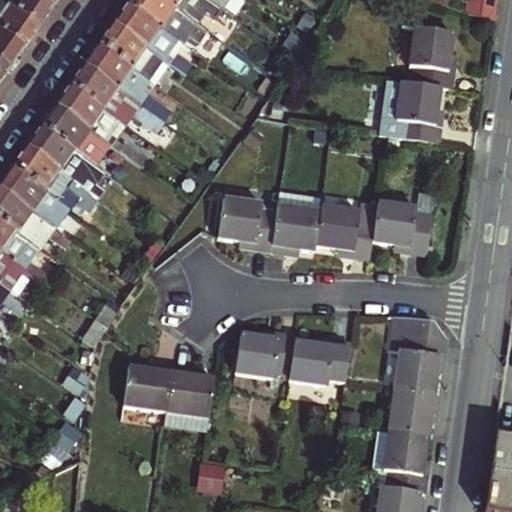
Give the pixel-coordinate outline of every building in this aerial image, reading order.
[(54,18),(62,7),(51,0),(6,0),(17,7),(46,29),(54,18)] [(196,23),(164,0),(142,0),(136,9),(169,34),(176,25),(189,34),(196,23)] [(164,0),(196,23),(211,3),(206,0),(164,0)] [(230,0),(206,0),(211,3),(223,12),(230,0)] [(488,0),(474,0),(471,22),(497,31),(501,32),(503,18),(505,3),(488,0)] [(39,39),(46,29),(17,7),(3,27),(32,49),(39,39)] [(169,34),(136,9),(130,18),(121,30),(167,63),(196,84),(203,73),(187,61),(183,67),(177,63),(188,47),(169,34)] [(218,20),(226,25),(231,18),(224,13),(218,20)] [(189,34),(176,25),(169,34),(188,47),(194,51),(202,39),(196,35),(202,27),(196,23),(189,34)] [(32,49),(3,27),(0,30),(0,56),(18,69),(24,60),(32,49)] [(202,27),(196,35),(202,39),(208,31),(202,27)] [(167,63),(121,30),(114,40),(106,50),(141,75),(153,83),(163,91),(167,85),(157,78),(167,63)] [(414,92),(447,96),(454,98),(456,79),(450,78),(452,64),(455,42),(415,36),(410,72),(416,73),(414,92)] [(177,63),(183,67),(187,61),(194,51),(188,47),(177,63)] [(106,50),(99,59),(92,70),(150,112),(173,129),(178,121),(154,104),(152,107),(141,99),(145,94),(133,86),(141,75),(106,50)] [(18,69),(0,56),(0,86),(3,89),(10,79),(18,69)] [(150,112),(92,70),(85,79),(77,91),(111,116),(118,107),(135,119),(138,115),(144,120),(150,112)] [(145,94),(153,83),(141,75),(133,86),(145,94)] [(398,128),(405,129),(402,147),(447,152),(450,134),(442,133),(445,116),(447,96),(414,92),(403,90),(398,128)] [(111,116),(77,91),(69,102),(62,111),(120,152),(135,132),(111,116)] [(135,119),(118,107),(111,116),(135,132),(144,120),(138,115),(135,119)] [(125,156),(120,152),(62,111),(56,121),(48,131),(84,157),(93,164),(127,189),(142,168),(125,156)] [(77,167),(84,157),(48,131),(43,138),(40,143),(34,152),(82,186),(94,195),(97,191),(90,186),(92,183),(84,177),(86,173),(77,167)] [(154,166),(131,148),(125,156),(142,168),(149,173),(154,166)] [(82,186),(34,152),(27,160),(19,172),(52,196),(61,202),(89,222),(92,217),(83,210),(86,205),(75,196),(82,186)] [(84,157),(77,167),(86,173),(93,164),(84,157)] [(43,207),(52,196),(19,172),(12,182),(4,192),(61,233),(64,229),(58,224),(61,220),(52,214),(43,207)] [(92,217),(103,202),(94,195),(82,186),(75,196),(86,205),(83,210),(92,217)] [(56,240),(61,233),(4,192),(0,198),(0,220),(40,249),(49,235),(56,240)] [(52,196),(43,207),(52,214),(61,202),(52,196)] [(260,250),(259,257),(276,259),(282,219),(263,216),(264,211),(228,206),(222,245),(242,248),(260,250)] [(418,221),(419,214),(382,209),(379,227),(377,247),(397,250),(414,252),(413,262),(427,264),(433,223),(418,221)] [(296,262),(297,255),(308,257),(319,258),(320,251),(325,218),(283,212),(282,219),(276,259),(296,262)] [(353,255),(352,263),(375,266),(377,247),(379,227),(357,224),(358,216),(326,212),(325,218),(320,251),(338,253),(353,255)] [(40,249),(0,220),(0,250),(44,282),(45,283),(49,278),(35,268),(46,253),(40,249)] [(39,289),(44,282),(0,250),(0,281),(17,294),(25,300),(35,286),(39,289)] [(0,281),(0,312),(2,314),(17,294),(0,281)] [(128,312),(113,301),(99,321),(114,332),(121,322),(128,312)] [(114,332),(99,321),(84,342),(99,353),(114,332)] [(437,330),(421,328),(399,326),(394,360),(404,361),(399,397),(437,402),(439,389),(440,381),(442,366),(448,367),(451,345),(437,330)] [(293,382),(297,352),(298,345),(283,343),(282,350),(273,349),(247,345),(242,382),(277,386),(278,380),(293,382)] [(333,388),(348,390),(353,352),(338,350),(337,357),(314,354),(297,352),(293,382),(292,388),(332,394),(333,388)] [(153,371),(152,378),(143,377),(130,375),(126,413),(124,427),(169,432),(170,418),(175,374),(153,371)] [(195,383),(196,377),(175,374),(170,418),(213,423),(218,386),(208,385),(195,383)] [(442,403),(437,402),(399,397),(392,440),(430,446),(431,436),(433,425),(439,426),(442,403)] [(213,423),(170,418),(169,432),(211,438),(213,423)] [(511,511),(511,439),(495,437),(482,511),(511,511)] [(387,475),(392,440),(383,439),(379,473),(387,475)] [(427,465),(430,446),(392,440),(387,475),(394,476),(391,496),(422,500),(428,501),(431,481),(425,481),(427,465)] [(208,470),(205,470),(201,497),(225,500),(229,473),(208,470)] [(2,508),(27,507),(26,493),(1,494),(2,508)] [(420,511),(422,500),(391,496),(384,495),(381,511),(420,511)]
